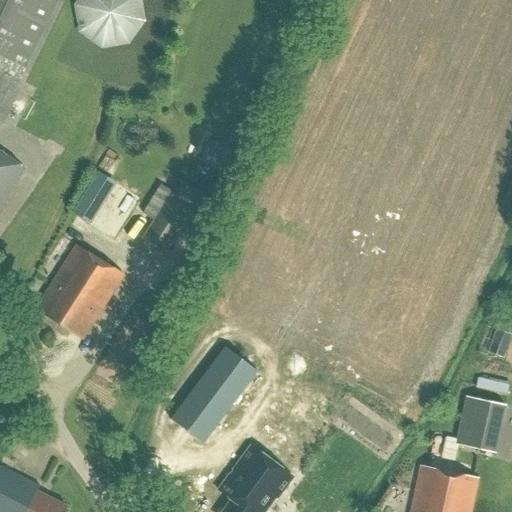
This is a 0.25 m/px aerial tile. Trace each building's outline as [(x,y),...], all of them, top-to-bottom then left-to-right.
[(0,0),(0,118),(1,120),(60,0),(0,0)] [(126,44),(135,36),(141,24),(142,12),(138,0),(76,0),(73,13),(74,25),(80,36),(90,45),(102,49),(114,49),(126,44)] [(70,115),(27,92),(6,131),(49,154),(70,115)] [(100,142),(89,167),(104,174),(115,149),(100,142)] [(215,171),(225,175),(237,151),(227,146),(215,171)] [(0,153),(0,201),(22,169),(0,153)] [(192,159),(176,158),(176,172),(191,173),(192,159)] [(192,212),(170,198),(173,193),(160,185),(141,213),(152,220),(140,238),(165,254),(192,212)] [(82,339),(123,274),(75,243),(34,308),(82,339)] [(504,360),(511,335),(487,328),(479,352),(504,360)] [(224,348),(170,420),(202,445),(257,373),(224,348)] [(472,370),(469,380),(501,388),(504,378),(472,370)] [(277,451),(313,418),(276,379),(240,412),(277,451)] [(495,454),(506,407),(466,398),(455,445),(495,454)] [(62,511),(65,507),(36,492),(40,484),(0,463),(0,511),(62,511)] [(471,511),(479,479),(421,467),(410,511),(471,511)] [(251,511),(229,496),(217,511),(251,511)]
